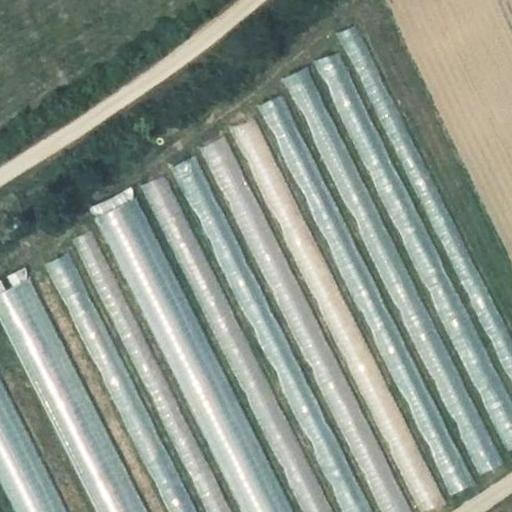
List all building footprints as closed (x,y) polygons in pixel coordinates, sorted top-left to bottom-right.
[(287,76),(295,98),(312,91),(304,70),(287,76)] [(173,246),(180,243),(176,235),(190,228),(161,175),(141,185),(173,246)] [(134,196),(96,214),(187,408),(206,399),(197,382),(217,373),(134,196)] [(74,236),(85,262),(101,256),(90,230),(74,236)] [(44,263),(95,369),(118,358),(67,252),(44,263)] [(0,511),(65,511),(0,351),(0,511)] [(205,424),(241,511),(288,511),(264,451),(235,462),(217,419),(205,424)] [(419,511),(443,501),(428,467),(405,477),(419,511)] [(383,511),(409,511),(394,481),(373,492),(383,511)]
